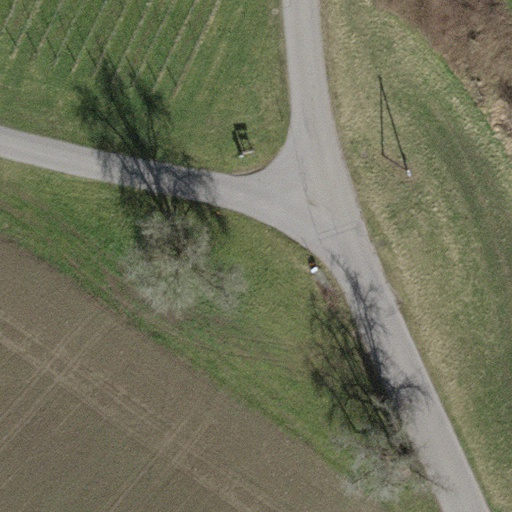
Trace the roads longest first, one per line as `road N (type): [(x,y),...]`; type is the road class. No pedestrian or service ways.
road 1 (residential): [(465,511),(319,188),(296,0)]
road 2 (track): [(319,188),(217,190),(0,139)]
